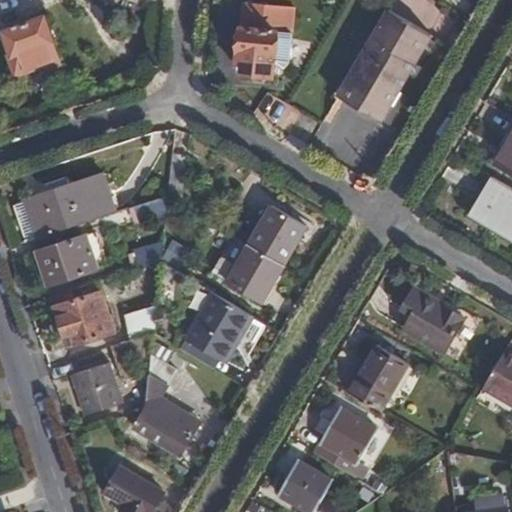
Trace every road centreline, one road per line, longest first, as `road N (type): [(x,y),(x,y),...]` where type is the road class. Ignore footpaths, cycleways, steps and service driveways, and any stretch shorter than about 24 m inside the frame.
road 1 (residential): [(210,511),(382,214)]
road 2 (residential): [(382,214),(509,0)]
road 3 (residential): [(382,214),(177,97)]
road 4 (residential): [(68,511),(0,308)]
road 5 (residential): [(177,97),(0,155)]
road 6 (residential): [(511,291),(382,214)]
